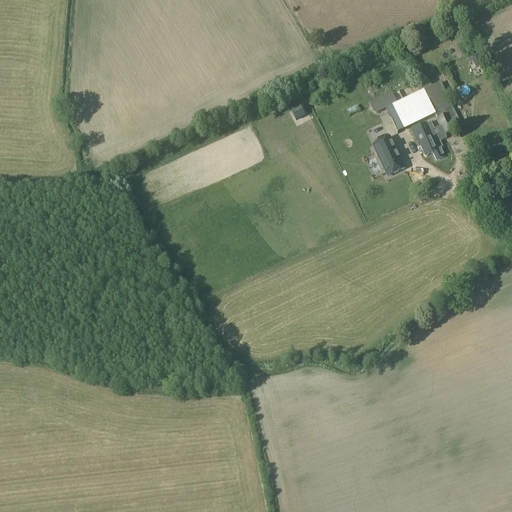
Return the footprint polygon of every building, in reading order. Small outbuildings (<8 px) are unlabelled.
[(355,80),(357,85),(369,80),(366,74),(355,80)] [(370,79),(355,88),(359,94),(373,86),(370,79)] [(397,134),(431,117),(434,116),(423,91),(419,82),(393,94),(391,92),(368,103),(373,113),(377,114),(386,109),(397,134)] [(436,86),(423,91),(434,116),(431,117),(436,130),(430,133),(435,144),(442,141),(441,139),(445,138),(444,135),(454,131),(450,120),(454,118),(450,108),(446,110),(436,86)] [(443,158),(438,148),(437,149),(435,144),(430,133),(427,125),(412,131),(418,145),(420,144),(425,157),(433,153),(436,161),(443,158)] [(404,169),(391,141),(374,149),(387,177),(404,169)] [(282,159),(285,167),(325,149),(322,142),(282,159)] [(286,204),(289,210),(296,206),(294,201),(286,204)]
